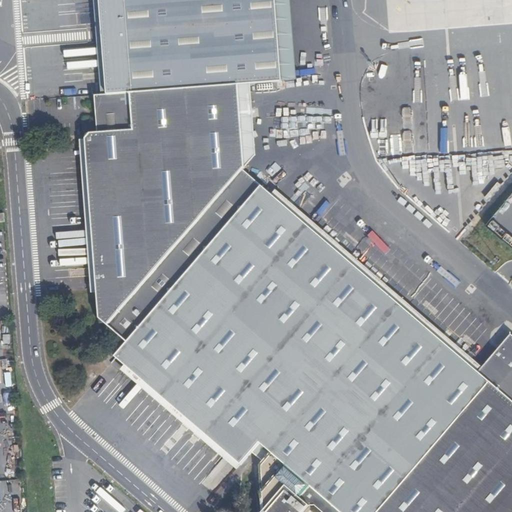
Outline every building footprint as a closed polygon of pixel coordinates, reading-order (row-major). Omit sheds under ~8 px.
[(103,0),(109,75),(109,76),(283,66),(283,65),(280,21),(278,21),(276,0),(103,0)] [(291,0),(278,0),(280,21),(293,20),(291,0)] [(283,66),(109,76),(110,92),(239,84),(238,83),(252,82),(285,79),(283,66)] [(238,83),(239,84),(245,173),(258,158),(252,82),(238,83)] [(239,84),(110,92),(94,94),(97,131),(86,132),(100,324),(106,324),(130,344),(264,189),(245,173),(239,84)] [(264,189),(130,344),(116,360),(242,469),(261,447),(272,457),(286,468),(309,488),(336,511),(511,511),(511,402),(492,385),(424,326),(264,189)] [(336,511),(309,488),(286,468),(272,457),(262,469),(263,486),(267,489),(263,494),(264,509),(268,511),(267,511),(336,511)]
